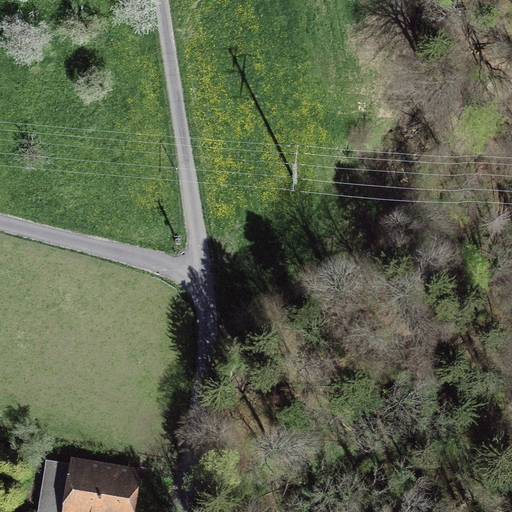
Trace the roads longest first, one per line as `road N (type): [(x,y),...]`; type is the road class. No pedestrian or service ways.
road 1 (residential): [(161,0),(201,273)]
road 2 (residential): [(201,273),(205,355),(178,511)]
road 3 (unclassified): [(201,273),(0,222)]
